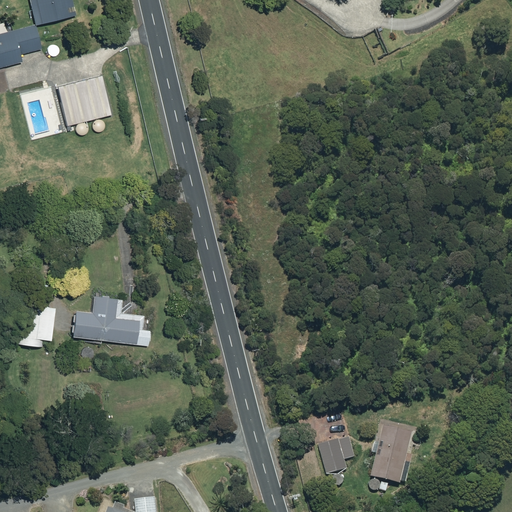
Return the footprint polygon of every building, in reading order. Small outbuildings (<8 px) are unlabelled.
[(30,0),(36,24),(76,14),(72,0),(30,0)] [(0,66),(23,62),(22,55),(42,50),(37,25),(0,33),(0,66)] [(112,114),(102,73),(54,86),(64,127),(112,114)] [(71,309),(68,341),(68,344),(99,347),(100,340),(149,344),(150,328),(141,328),(143,315),(118,312),(120,296),(90,294),(88,310),(71,309)] [(52,340),(54,305),(16,303),(14,344),(34,345),(34,338),(52,340)] [(333,471),(353,467),(342,420),(313,426),(321,465),(331,463),(333,471)] [(381,423),(371,477),(399,483),(403,464),(410,465),(412,454),(407,453),(411,429),(381,423)] [(157,511),(157,497),(134,497),(134,511),(157,511)] [(128,511),(102,501),(97,511),(128,511)]
